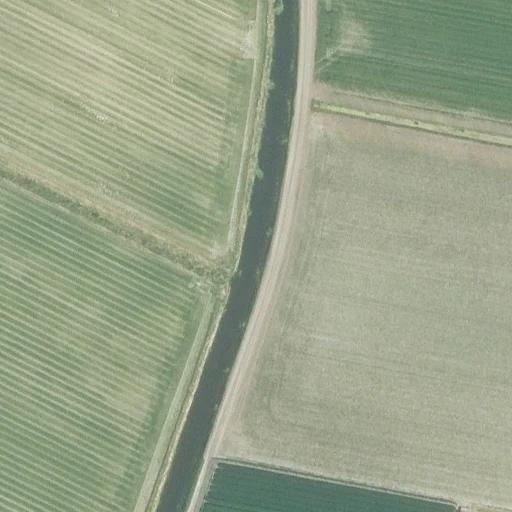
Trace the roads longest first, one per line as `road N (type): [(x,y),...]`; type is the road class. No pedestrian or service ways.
road 1 (track): [(193,511),(285,235),(309,89)]
road 2 (track): [(511,125),(309,89)]
